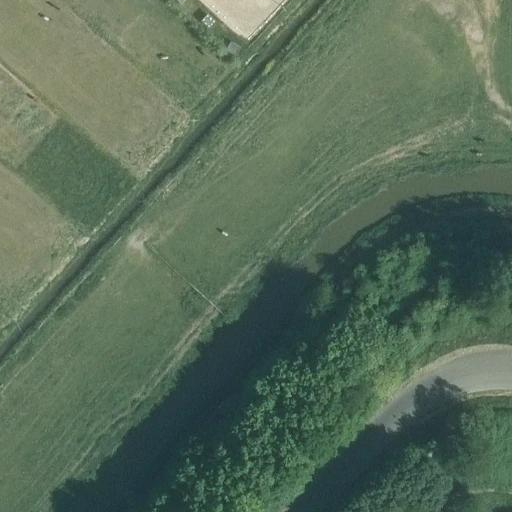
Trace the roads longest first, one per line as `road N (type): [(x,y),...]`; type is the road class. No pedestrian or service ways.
road 1 (track): [(124,511),(369,246),(442,215),(511,210)]
road 2 (unclassified): [(303,511),(422,395),(478,370),(511,370)]
